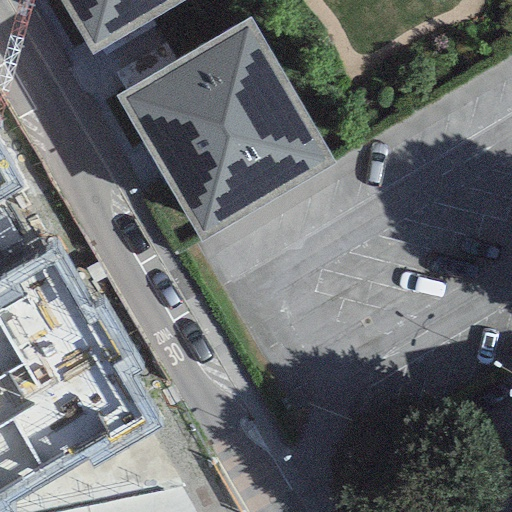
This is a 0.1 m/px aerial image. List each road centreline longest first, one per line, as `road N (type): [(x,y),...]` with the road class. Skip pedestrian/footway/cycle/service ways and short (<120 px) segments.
road 1 (residential): [(274,511),(0,34)]
road 2 (unknown): [(261,488),(511,341)]
